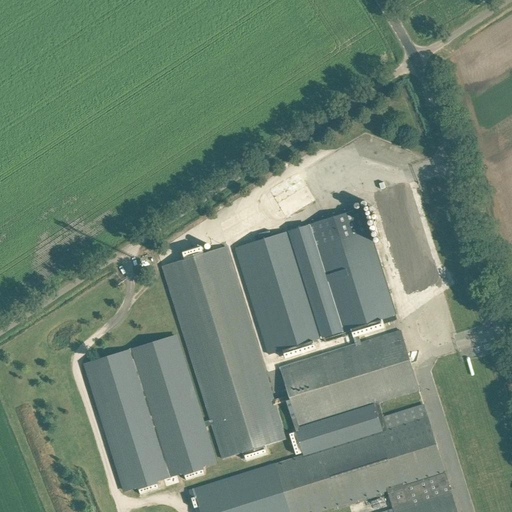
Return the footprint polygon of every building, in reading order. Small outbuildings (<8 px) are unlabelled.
[(363,208),(236,248),(269,354),(324,337),(325,342),(352,333),(355,344),(281,368),(290,395),(274,400),(275,405),(291,400),(300,427),(360,408),(374,404),(376,408),(376,411),(381,409),(379,402),(419,390),(401,330),(361,343),(358,332),(397,320),(391,298),(389,293),(363,208)] [(274,400),(226,247),(205,253),(202,245),(184,250),(186,259),(163,267),(210,420),(212,425),(223,459),(246,451),(249,461),(268,455),(265,445),(286,439),(275,405),(274,400)] [(85,364),(125,490),(138,486),(140,494),(159,488),(157,481),(184,472),(186,480),(205,474),(202,466),(215,462),(204,427),(212,425),(210,420),(203,422),(176,336),(85,364)] [(283,360),(314,349),(311,341),(280,352),(283,360)] [(301,430),(289,434),(296,455),(303,453),(303,455),(308,453),(381,430),(376,411),(376,408),(374,404),(360,408),(300,427),(301,430)] [(303,455),(276,463),(291,511),(321,511),(388,491),(393,508),(378,511),(457,511),(424,405),(383,418),(381,409),(376,411),(381,430),(308,453),(303,455)] [(291,511),(276,463),(189,490),(195,508),(201,506),(203,511),(291,511)]
